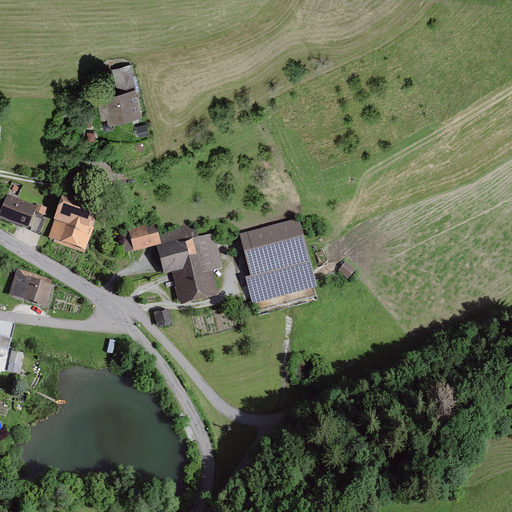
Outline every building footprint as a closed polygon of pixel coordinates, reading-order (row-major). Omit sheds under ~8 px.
[(134,93),(127,67),(114,70),(119,90),(123,89),(124,95),(112,98),(111,95),(99,98),(103,117),(111,115),(112,119),(136,113),(131,93),(134,93)] [(55,223),(51,235),(55,236),(54,241),(84,252),(87,243),(83,241),(92,218),(104,222),(109,209),(67,194),(56,224),(55,223)] [(13,215),(10,221),(26,228),(34,207),(10,197),(4,211),(13,215)] [(36,217),(30,230),(37,233),(43,219),(36,217)] [(249,285),(254,303),(314,287),(297,223),(242,238),(253,278),(249,285)] [(133,244),(157,238),(153,224),(129,231),(130,233),(133,244)] [(126,251),(134,249),(133,244),(130,233),(122,235),(126,251)] [(205,271),(220,268),(211,235),(159,247),(166,274),(179,270),(183,286),(177,288),(180,301),(215,292),(212,279),(208,281),(205,271)] [(348,277),(354,270),(346,263),(340,271),(348,277)] [(11,293),(44,304),(51,281),(19,270),(11,293)] [(168,323),(166,313),(157,315),(160,325),(168,323)] [(13,351),(11,359),(20,361),(22,353),(13,351)]
